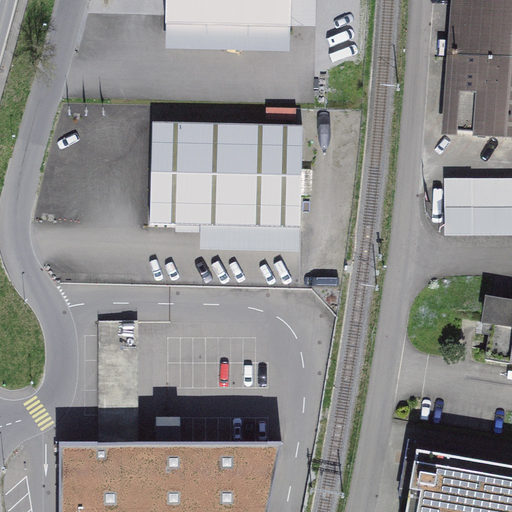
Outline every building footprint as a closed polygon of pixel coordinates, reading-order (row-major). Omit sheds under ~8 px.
[(167,0),(167,49),(292,51),(292,25),(317,25),(317,0),(167,0)] [(511,0),(454,0),(449,69),(511,73),(511,0)] [(511,73),(449,69),(443,143),(511,148),(511,73)] [(305,128),(153,125),(151,225),(303,229),(305,128)] [(511,234),(511,179),(445,180),(445,234),(511,234)] [(511,301),(488,298),(484,326),(511,329),(511,364),(511,371),(511,301)] [(138,447),(139,317),(100,317),(98,446),(138,447)] [(262,511),(274,454),(67,450),(66,511),(262,511)] [(511,511),(511,471),(418,455),(408,511),(511,511)]
